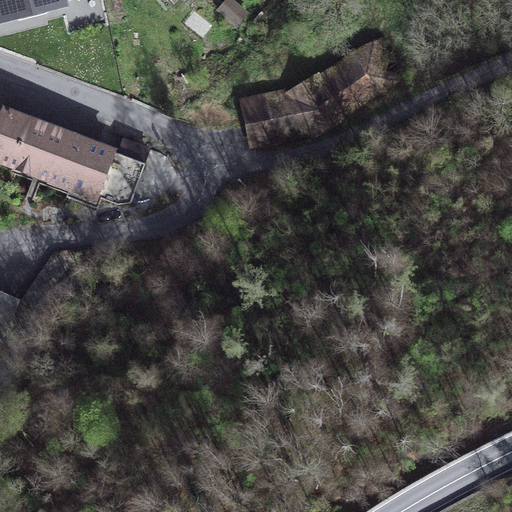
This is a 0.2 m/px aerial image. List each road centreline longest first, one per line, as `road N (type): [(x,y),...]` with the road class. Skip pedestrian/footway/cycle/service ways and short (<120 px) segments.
road 1 (unclassified): [(206,165),(293,159),(329,147),(511,60)]
road 2 (tertiary): [(0,245),(174,214),(206,186),(206,165)]
road 3 (tertiary): [(206,165),(185,140),(0,69)]
road 4 (track): [(0,385),(46,306),(105,253),(110,231)]
road 5 (primary): [(511,453),(401,511)]
